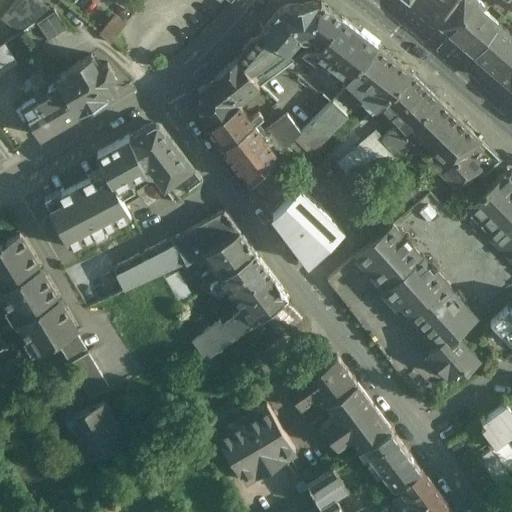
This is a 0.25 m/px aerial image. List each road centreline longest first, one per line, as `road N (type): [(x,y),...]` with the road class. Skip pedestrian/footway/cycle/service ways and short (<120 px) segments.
road 1 (residential): [(469,511),(166,84)]
road 2 (unclassified): [(0,186),(166,84)]
road 3 (tertiary): [(412,28),(511,119)]
road 4 (residential): [(166,84),(260,0)]
